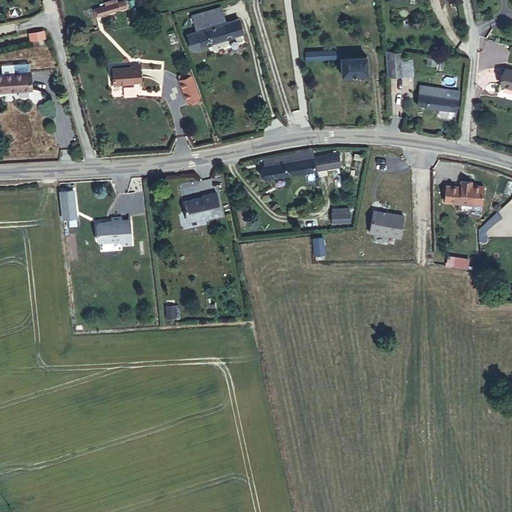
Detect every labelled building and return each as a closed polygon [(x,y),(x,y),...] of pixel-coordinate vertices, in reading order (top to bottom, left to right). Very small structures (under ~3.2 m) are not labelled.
[(119,10),(126,8),(124,0),(117,2),(119,10)] [(119,10),(117,2),(106,6),(98,8),(100,15),(119,10)] [(188,34),(192,50),(244,33),(239,18),(226,22),(222,7),(192,16),(197,31),(188,34)] [(43,31),(31,33),(33,41),(45,38),(43,31)] [(403,52),(385,50),(387,75),(405,75),(403,52)] [(342,75),(368,74),(367,56),(342,58),(342,51),(305,52),(306,60),(341,58),(342,75)] [(437,58),(428,57),(426,65),(435,67),(437,58)] [(122,82),(141,82),(141,67),(135,67),(113,68),(113,85),(122,84),(122,82)] [(511,69),(506,69),(502,85),(511,87),(511,69)] [(178,76),(180,80),(191,76),(190,72),(178,76)] [(0,91),(32,90),(30,73),(0,74),(0,91)] [(180,80),(179,80),(187,101),(200,96),(192,75),(191,76),(180,80)] [(456,111),(460,91),(420,85),(417,105),(456,111)] [(264,159),(265,165),(315,157),(314,150),(264,159)] [(339,153),(333,154),(335,168),(341,167),(339,153)] [(265,165),(267,179),(317,170),(335,168),(333,154),(315,157),(265,165)] [(445,202),(482,205),(484,187),(471,186),(472,182),(462,181),(461,187),(446,185),(445,202)] [(60,192),(63,219),(77,218),(74,191),(60,192)] [(221,216),(216,192),(202,195),(203,197),(183,201),(187,219),(189,221),(201,218),(202,216),(207,215),(208,219),(221,216)] [(400,238),(404,216),(386,213),(386,215),(383,214),(381,212),(376,211),(373,213),(369,232),(400,238)] [(333,224),(352,225),(352,213),(333,213),(333,224)] [(131,244),(130,220),(121,221),(121,217),(112,217),(112,221),(99,222),(97,225),(98,240),(100,242),(122,241),(122,244),(131,244)] [(323,237),(313,239),(315,256),(325,254),(323,237)] [(467,268),(468,259),(456,257),(455,266),(467,268)] [(165,306),(167,318),(176,317),(174,305),(165,306)]
